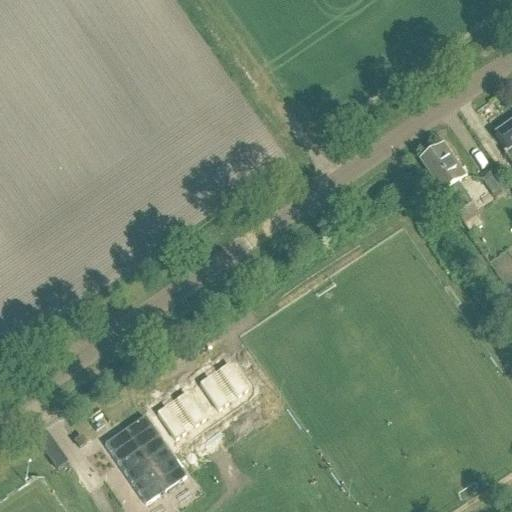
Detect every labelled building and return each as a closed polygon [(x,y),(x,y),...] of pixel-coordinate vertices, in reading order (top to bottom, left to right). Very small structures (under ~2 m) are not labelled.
[(503,156),(511,169),(511,125),(493,138),(505,155),(503,156)] [(440,157),(436,151),(418,164),(441,197),(439,198),(454,219),(470,207),(456,187),(465,181),(446,154),(440,157)] [(494,176),(479,186),(492,206),(508,196),(494,176)] [(456,219),(468,236),(482,225),(470,209),(456,219)] [(104,449),(146,509),(186,482),(144,421),(104,449)] [(86,447),(81,441),(74,445),(79,452),(86,447)]
